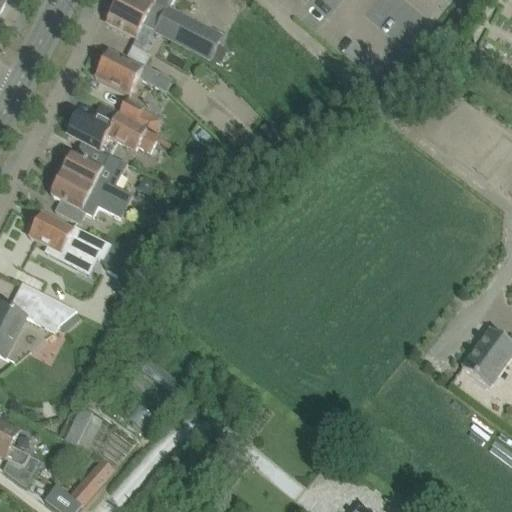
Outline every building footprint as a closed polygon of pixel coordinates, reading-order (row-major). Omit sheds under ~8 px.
[(166,15),(153,8),(137,0),(119,0),(106,26),(136,42),(143,29),(155,35),(170,43),(180,23),(165,15),(166,15)] [(137,0),(153,8),(157,0),(137,0)] [(180,23),(170,43),(208,63),(221,38),(168,11),(166,15),(165,15),(180,23)] [(135,64),(153,70),(156,59),(138,54),(135,64)] [(137,82),(160,93),(166,96),(172,84),(166,81),(142,69),(141,72),(126,64),(108,55),(95,81),(113,90),(129,98),(137,82)] [(127,103),(119,117),(137,126),(144,112),(127,103)] [(66,133),(68,137),(67,138),(81,145),(100,155),(107,141),(132,154),(136,149),(150,157),(158,141),(118,117),(112,128),(95,119),(93,123),(78,116),(73,126),(70,127),(66,133)] [(268,124),(257,135),(270,149),(282,138),(268,124)] [(202,132),(197,137),(204,144),(209,138),(202,132)] [(66,168),(61,178),(126,211),(132,199),(116,191),(126,169),(108,161),(99,156),(100,155),(81,145),(75,158),(72,156),(70,159),(68,159),(65,165),(66,168)] [(50,194),(52,196),(50,199),(60,204),(55,215),(80,229),(86,217),(93,221),(98,211),(121,222),(126,211),(61,178),(56,187),(54,187),(50,194)] [(169,218),(182,225),(186,214),(174,209),(169,218)] [(30,238),(29,241),(46,250),(61,258),(58,263),(76,273),(85,256),(102,265),(110,249),(74,230),(72,233),(59,226),(41,217),(35,229),(32,230),(29,235),(30,238)] [(177,234),(182,225),(169,218),(165,228),(177,234)] [(0,360),(5,363),(5,361),(26,321),(56,336),(58,330),(77,315),(40,296),(22,287),(10,312),(0,307),(0,360)] [(511,359),(511,348),(490,332),(461,371),(489,391),(511,359)] [(183,351),(177,359),(187,367),(193,359),(183,351)] [(141,409),(133,425),(151,434),(159,418),(141,409)] [(80,412),(63,444),(74,450),(91,417),(80,412)] [(0,425),(0,460),(8,464),(3,473),(25,490),(32,476),(23,472),(30,460),(30,459),(10,449),(17,434),(6,428),(0,425)] [(55,490),(45,505),(54,511),(79,511),(80,511),(93,496),(98,491),(85,481),(81,486),(68,501),(55,490)]
